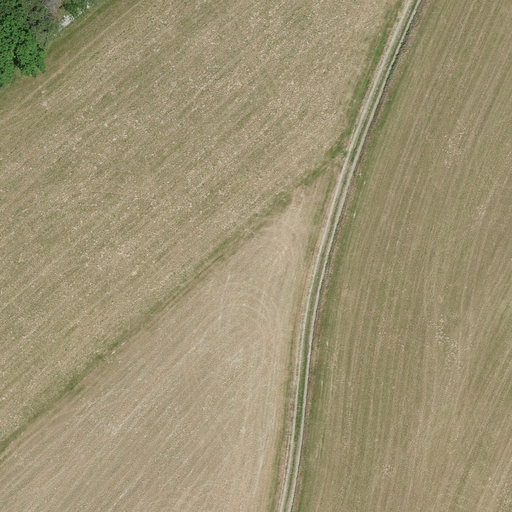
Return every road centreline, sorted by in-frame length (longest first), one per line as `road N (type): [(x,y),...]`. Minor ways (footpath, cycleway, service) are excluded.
road 1 (track): [(409,0),(340,176),(301,312),(279,511)]
road 2 (residential): [(0,79),(102,0)]
